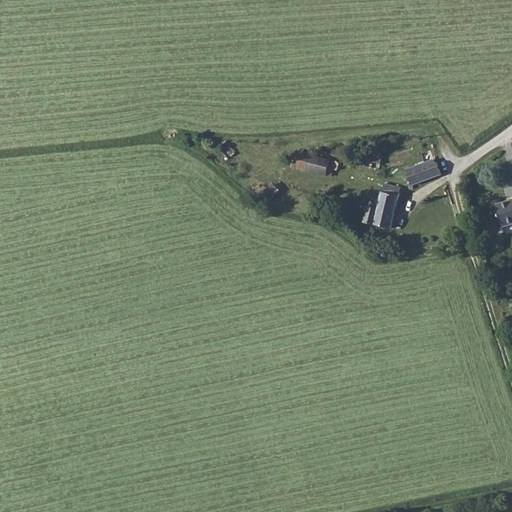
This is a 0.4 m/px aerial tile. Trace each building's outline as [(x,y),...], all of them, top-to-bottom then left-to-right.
[(331,160),(302,152),(299,160),(293,158),(291,165),(326,176),(331,160)] [(382,164),(384,157),(369,154),(367,161),(382,164)] [(412,189),(442,176),(438,163),(407,176),(412,189)] [(330,167),(328,176),(335,178),(338,170),(330,167)] [(271,180),(258,195),(267,206),(282,191),(271,180)] [(379,211),(397,216),(403,189),(385,185),(379,211)] [(511,225),(511,201),(498,207),(505,228),(511,225)] [(393,230),(397,216),(379,211),(371,209),(366,208),(365,213),(368,214),(366,223),(393,230)]
